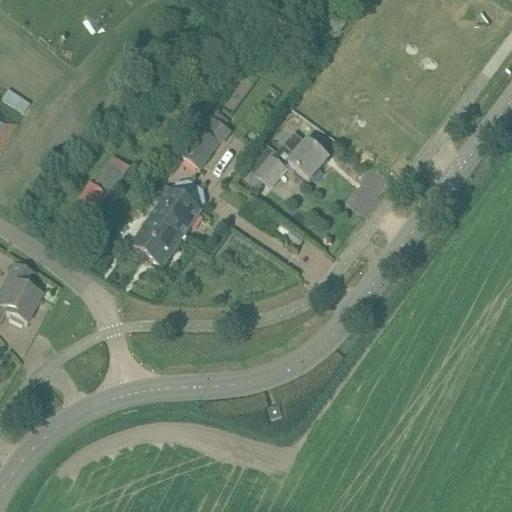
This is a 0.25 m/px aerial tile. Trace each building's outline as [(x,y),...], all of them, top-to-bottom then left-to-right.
[(431,27),(410,57),(411,57),(412,55),(436,73),(434,75),(435,76),(472,26),(471,25),(469,27),(445,10),(447,8),(445,6),(449,0),(430,0),(418,18),(431,27)] [(360,20),(337,53),(356,67),(379,34),(360,20)] [(337,92),(317,120),(344,139),(363,111),(337,92)] [(4,93),(0,100),(0,104),(23,116),(29,105),(4,93)] [(0,149),(17,126),(0,114),(0,149)] [(202,134),(183,160),(200,173),(219,146),(202,134)] [(328,162),(313,149),(308,144),(306,147),(294,137),(284,148),(296,159),(289,167),(309,184),(328,162)] [(266,147),(261,152),(246,170),(270,190),(286,172),(272,161),(277,155),(266,147)] [(123,155),(120,162),(114,159),(94,187),(111,199),(130,170),(129,169),(134,162),(123,155)] [(165,188),(154,204),(170,215),(161,229),(182,243),(202,214),(200,212),(205,205),(202,193),(189,184),(177,186),(172,193),(165,188)] [(170,215),(154,204),(159,208),(131,250),(163,271),(182,243),(161,229),(170,215)] [(14,267),(5,286),(0,294),(0,308),(7,312),(5,316),(27,327),(41,299),(27,292),(34,278),(14,267)] [(279,408),(268,412),(271,423),(282,420),(279,408)]
